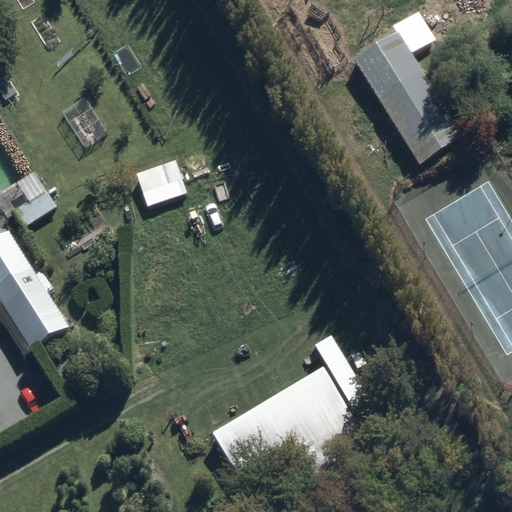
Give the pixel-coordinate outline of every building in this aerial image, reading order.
[(388,34),(407,58),(432,41),(413,11),(385,29),(388,34)] [(407,58),(388,34),(349,59),(417,166),(459,140),(407,58)] [(82,96),(56,113),(81,151),(107,134),(82,96)] [(0,202),(16,227),(0,237),(0,322),(4,319),(27,353),(66,327),(45,295),(51,290),(42,277),(50,271),(23,230),(54,210),(0,127),(0,202)] [(169,160),(126,177),(134,198),(178,182),(169,160)] [(314,370),(206,439),(240,491),(293,458),(315,492),(370,457),(314,370)]
